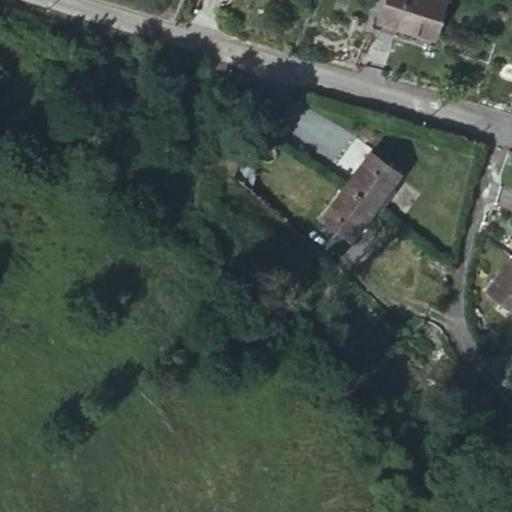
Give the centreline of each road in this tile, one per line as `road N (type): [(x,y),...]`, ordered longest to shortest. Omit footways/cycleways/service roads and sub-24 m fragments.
road 1 (unclassified): [(504,130),(425,100),(33,0)]
road 2 (unclassified): [(504,130),(462,269),(479,322),(479,366),(511,402)]
